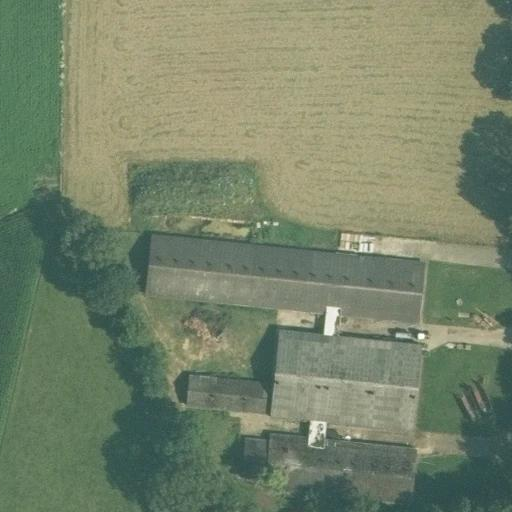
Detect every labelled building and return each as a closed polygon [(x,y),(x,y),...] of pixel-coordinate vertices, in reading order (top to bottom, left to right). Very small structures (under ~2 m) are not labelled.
[(315,282),(310,322),(332,325),(337,284),(315,282)] [(337,284),(332,325),(355,328),(360,287),(337,284)] [(410,293),(388,290),(383,330),(405,333),(410,293)] [(410,293),(405,333),(428,336),(433,295),(410,293)] [(238,388),(224,387),(226,363),(182,358),(178,392),(237,398),(238,388)] [(238,388),(237,398),(297,405),(301,372),(255,366),(252,390),(238,388)]
